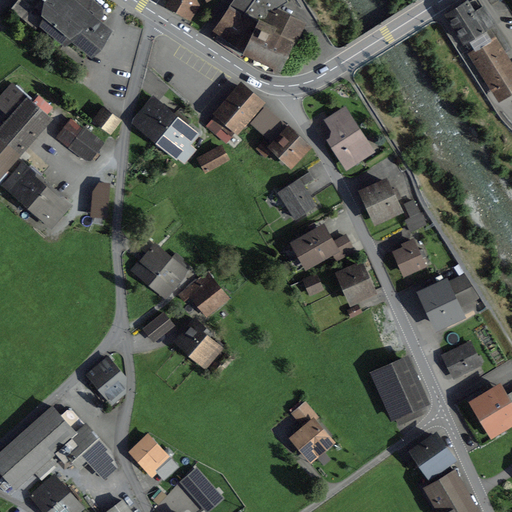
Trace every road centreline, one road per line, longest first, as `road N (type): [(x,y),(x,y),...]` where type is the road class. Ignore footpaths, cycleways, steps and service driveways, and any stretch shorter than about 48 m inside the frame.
road 1 (residential): [(289,85),(349,191),(445,412)]
road 2 (residential): [(125,338),(116,228),(128,108),(153,12)]
road 3 (residential): [(148,511),(123,455),(125,338)]
road 4 (primary): [(289,85),(313,80),(440,0)]
road 5 (residential): [(445,412),(303,511)]
road 6 (residential): [(0,442),(109,342),(125,338)]
road 7 (primary): [(153,12),(259,80),(289,85)]
